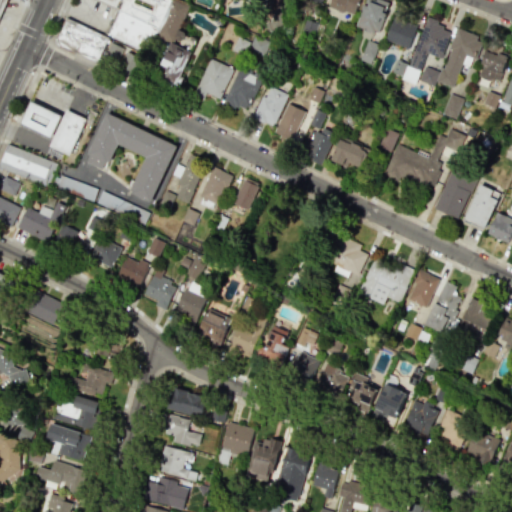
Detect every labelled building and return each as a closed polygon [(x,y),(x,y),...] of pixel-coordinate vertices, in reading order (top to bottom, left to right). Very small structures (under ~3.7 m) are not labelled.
[(157,29),(170,0),(122,0),(118,11),(157,29)] [(172,43),(190,52),(179,75),(183,77),(177,88),(152,76),(168,42),(154,36),(170,0),(180,0),(190,5),(172,43)] [(328,0),(358,0),(353,14),(343,10),(342,12),(326,6),(328,0)] [(378,31),(386,13),(384,12),(388,2),(383,0),(364,0),(355,25),(373,32),(374,30),(378,31)] [(146,53),(157,29),(118,11),(108,34),(146,53)] [(318,21),(311,39),(296,32),(304,15),(318,21)] [(66,16),(109,37),(96,63),(58,44),(55,39),(66,16)] [(407,47),(415,25),(393,16),(384,39),(407,47)] [(406,65),(408,65),(427,16),(438,20),(436,24),(443,26),(442,29),(450,32),(440,58),(426,53),(414,84),(400,79),(402,75),(406,65)] [(439,71),(441,66),(442,67),(450,49),(448,48),(456,27),(477,35),(475,40),(481,42),(475,59),(465,55),(452,87),(435,80),(439,71)] [(237,36),(249,41),(243,54),(231,49),(237,36)] [(265,56),(269,41),(253,36),(249,51),(265,56)] [(367,39),(378,44),(369,64),(359,59),(367,39)] [(106,56),(118,59),(122,47),(109,44),(106,56)] [(498,79),(508,54),(487,46),(480,63),(482,64),(478,75),(489,80),(490,76),(498,79)] [(122,61),(133,65),(137,56),(126,51),(122,61)] [(209,57),(233,68),(226,83),(218,98),(205,92),(202,99),(191,94),(209,57)] [(395,59),(406,63),(406,65),(402,75),(391,71),(395,59)] [(424,65),(439,71),(435,80),(433,86),(418,80),(424,65)] [(511,99),(507,113),(495,108),(498,99),(501,100),(511,73),(511,99)] [(222,102),(234,108),(234,106),(237,107),(238,106),(244,108),(245,105),(248,107),(258,85),(234,75),(222,102)] [(270,85),(288,94),(274,123),(272,122),(271,125),(264,122),(263,123),(250,117),(261,94),(265,96),(270,85)] [(307,98),(317,103),(323,91),(313,86),(307,98)] [(487,90),(500,95),(498,99),(495,108),(482,103),(487,90)] [(456,118),(463,98),(449,93),(442,112),(456,118)] [(51,138),(61,115),(30,100),(19,123),(51,138)] [(287,102),(305,111),(291,140),(273,131),(287,102)] [(315,108),(326,112),(318,128),(308,124),(315,108)] [(68,155),(86,119),(66,109),(49,145),(68,155)] [(106,111),(176,146),(149,202),(128,191),(145,157),(116,143),(107,163),(86,153),(106,111)] [(390,152),(398,133),(386,127),(377,146),(390,152)] [(469,127),(476,130),(472,138),(465,135),(469,127)] [(396,142),(412,150),(414,145),(429,152),(438,133),(444,136),(449,128),(464,135),(456,150),(442,143),(434,161),(439,163),(436,170),(439,171),(432,185),(427,182),(425,186),(418,183),(417,186),(399,177),(397,182),(381,174),(396,142)] [(315,131),(332,139),(322,162),(304,153),(315,131)] [(340,134),(361,144),(359,149),(365,151),(359,164),(345,158),(342,165),(329,159),(340,134)] [(7,144),(0,159),(0,167),(47,186),(56,162),(7,144)] [(187,203),(205,164),(188,156),(175,183),(180,185),(174,197),(187,203)] [(213,167),(234,177),(227,191),(223,189),(215,204),(213,203),(210,208),(199,203),(202,197),(198,195),(213,167)] [(455,218),(472,179),(450,169),(433,208),(455,218)] [(19,182),(13,195),(0,188),(0,184),(4,176),(19,182)] [(247,210),(260,183),(245,176),(232,202),(247,210)] [(94,197),(97,186),(59,177),(56,189),(94,197)] [(479,183),(492,189),(489,196),(496,199),(483,228),(463,219),(479,183)] [(164,190),(174,194),(168,207),(158,203),(164,190)] [(0,196),(19,207),(9,226),(0,221),(0,196)] [(222,200),(233,205),(221,231),(210,226),(222,200)] [(55,201),(65,205),(45,242),(16,227),(26,207),(37,212),(41,205),(51,209),(55,201)] [(193,225),(199,213),(186,207),(181,220),(193,225)] [(495,211),(511,219),(511,229),(506,242),(485,233),(495,211)] [(61,223),(76,231),(72,239),(79,242),(80,239),(86,243),(79,256),(51,241),(61,223)] [(116,236),(129,242),(136,229),(122,223),(116,236)] [(357,274),(367,254),(358,250),(361,244),(336,233),(324,259),(357,274)] [(89,256),(110,267),(120,247),(99,236),(89,256)] [(153,236),(165,242),(157,257),(146,251),(153,236)] [(139,259),(149,264),(138,286),(134,284),(133,287),(121,282),(123,278),(115,275),(125,256),(137,262),(139,259)] [(183,256),(191,259),(186,268),(178,264),(183,256)] [(185,273),(194,257),(205,262),(196,279),(185,273)] [(414,270),(399,303),(386,297),(383,305),(357,292),(373,259),(395,270),(399,263),(414,270)] [(142,293),(156,266),(164,269),(161,275),(171,281),(170,284),(175,286),(164,309),(154,304),(156,300),(142,293)] [(418,269),(438,278),(425,307),(407,299),(414,283),(412,282),(418,269)] [(0,297),(10,279),(0,273),(0,297)] [(454,308),(459,297),(452,294),(456,285),(444,280),(424,324),(440,332),(443,327),(446,329),(449,321),(451,322),(457,310),(454,308)] [(337,283),(353,291),(345,309),(329,302),(337,283)] [(184,287),(206,298),(192,327),(180,322),(182,317),(172,312),(184,287)] [(23,312),(58,325),(66,303),(32,290),(23,312)] [(245,295),(252,298),(245,313),(238,309),(245,295)] [(478,310),(490,315),(478,341),(454,330),(470,296),(482,302),(478,310)] [(207,307),(231,318),(218,346),(209,342),(210,341),(195,334),(207,307)] [(255,315),(266,320),(249,357),(228,347),(236,328),(247,333),(255,315)] [(511,318),(511,345),(510,350),(503,347),(506,341),(500,338),(501,336),(497,334),(505,317),(511,320),(511,318)] [(409,322),(421,328),(415,340),(403,334),(409,322)] [(283,344),(288,332),(271,324),(269,330),(270,331),(267,338),(268,339),(263,349),(259,347),(255,355),(266,359),(267,357),(280,363),(288,346),(283,344)] [(302,326),(317,333),(311,345),(306,342),(303,347),(294,343),(302,326)] [(90,349),(114,360),(121,345),(97,334),(90,349)] [(330,337),(342,343),(335,357),(324,351),(330,337)] [(487,340),(499,346),(493,358),(481,353),(487,340)] [(432,344),(445,350),(435,370),(423,364),(432,344)] [(0,372),(10,376),(8,379),(23,386),(29,373),(9,365),(13,355),(0,349),(0,372)] [(299,350),(319,360),(313,374),(311,373),(307,383),(286,373),(294,357),(296,358),(299,350)] [(461,350),(478,358),(471,373),(454,365),(461,350)] [(325,361),(341,368),(339,373),(348,377),(339,397),(314,385),(325,361)] [(102,396),(109,371),(83,363),(79,375),(74,374),(70,387),(102,396)] [(414,365),(418,367),(417,371),(422,373),(415,387),(406,383),(414,365)] [(354,371),(367,377),(365,381),(371,383),(370,384),(377,388),(365,413),(353,408),(355,403),(347,399),(350,390),(346,388),(354,371)] [(384,383),(400,390),(400,391),(406,394),(395,419),(386,415),(385,417),(382,416),(380,421),(369,416),(384,383)] [(167,408),(201,417),(206,396),(173,387),(167,408)] [(98,401),(75,395),(73,405),(55,401),(51,419),(92,428),(98,401)] [(419,395),(425,397),(422,403),(437,409),(426,435),(419,432),(419,434),(407,428),(408,426),(403,423),(413,398),(417,399),(419,395)] [(445,411),(470,423),(457,451),(443,444),(446,438),(440,435),(444,427),(439,425),(445,411)] [(0,415),(0,423),(22,425),(23,413),(0,412),(0,415)] [(190,419),(164,413),(160,432),(174,435),(172,440),(197,447),(200,434),(187,431),(190,419)] [(221,448),(247,455),(253,428),(228,422),(221,448)] [(89,435),(49,423),(44,439),(52,441),(49,452),(82,461),(89,435)] [(485,433),(499,439),(488,466),(472,459),(474,455),(465,451),(474,431),(484,435),(485,433)] [(511,432),(511,470),(498,464),(511,432)] [(0,481),(19,481),(17,435),(0,435),(0,481)] [(279,442),(255,437),(246,476),(270,482),(279,442)] [(188,470),(192,453),(162,445),(156,470),(194,480),(196,472),(188,470)] [(308,453),(285,448),(275,494),(298,499),(308,453)] [(75,490),(82,468),(43,456),(36,478),(75,490)] [(324,489),(323,495),(330,497),(338,467),(317,461),(311,485),(324,489)] [(173,496),(176,480),(157,477),(156,482),(146,481),(143,499),(167,503),(169,495),(173,496)] [(61,511),(67,511),(72,499),(49,492),(45,507),(61,511)]
